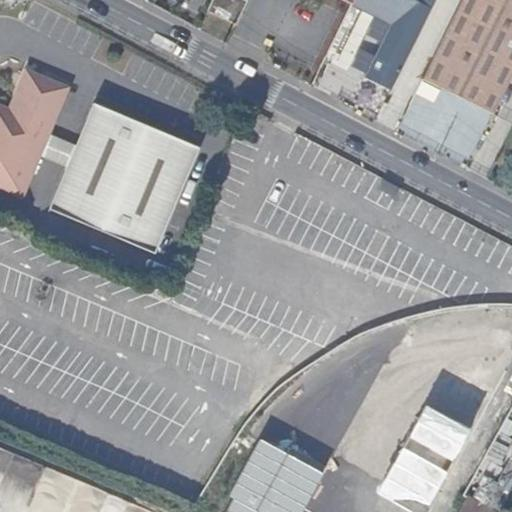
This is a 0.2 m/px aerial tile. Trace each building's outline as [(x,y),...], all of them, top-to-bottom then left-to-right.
[(236,23),(247,0),(211,0),(208,7),(236,23)] [(492,113),(511,72),(511,0),(460,0),(422,78),(492,113)] [(0,115),(16,122),(36,72),(26,68),(11,109),(0,104),(0,115)] [(0,188),(25,200),(72,88),(36,72),(16,122),(0,115),(0,188)] [(438,103),(441,90),(422,85),(418,98),(438,103)] [(158,254),(201,146),(95,103),(51,211),(158,254)] [(305,511),(327,467),(261,436),(224,511),(305,511)]
